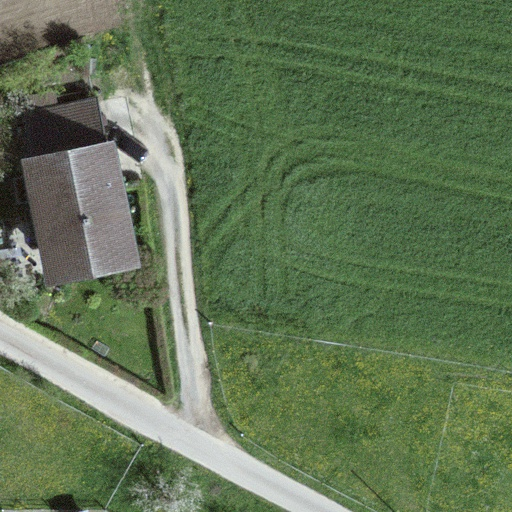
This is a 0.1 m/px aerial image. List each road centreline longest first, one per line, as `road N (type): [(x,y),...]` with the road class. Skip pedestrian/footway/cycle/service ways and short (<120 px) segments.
road 1 (residential): [(327,511),(28,349)]
road 2 (track): [(136,0),(153,121)]
